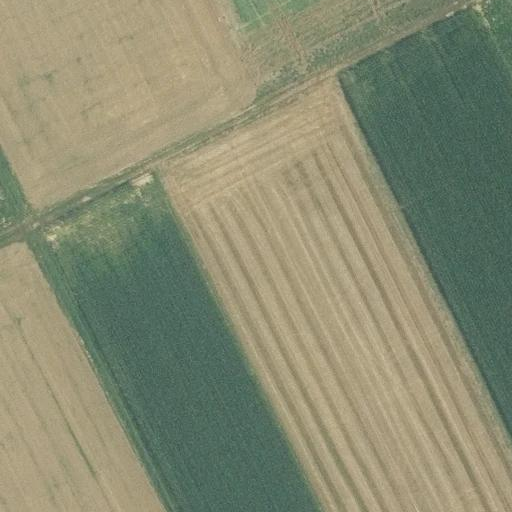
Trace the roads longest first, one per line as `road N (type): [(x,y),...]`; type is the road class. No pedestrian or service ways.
road 1 (track): [(0,263),(511,1)]
road 2 (track): [(186,511),(0,141)]
